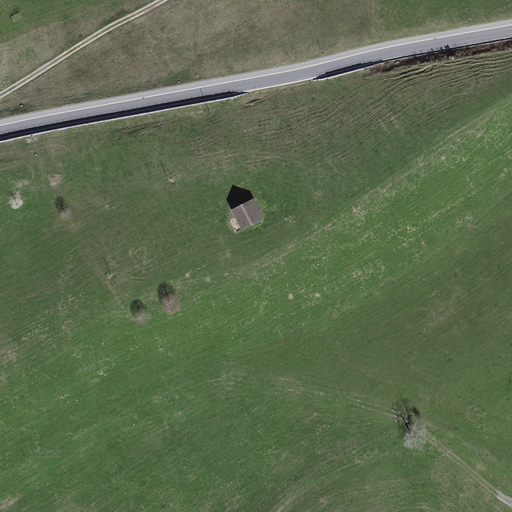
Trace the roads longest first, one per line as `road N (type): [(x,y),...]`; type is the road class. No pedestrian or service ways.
road 1 (tertiary): [(511,31),(0,132)]
road 2 (track): [(0,96),(164,0)]
